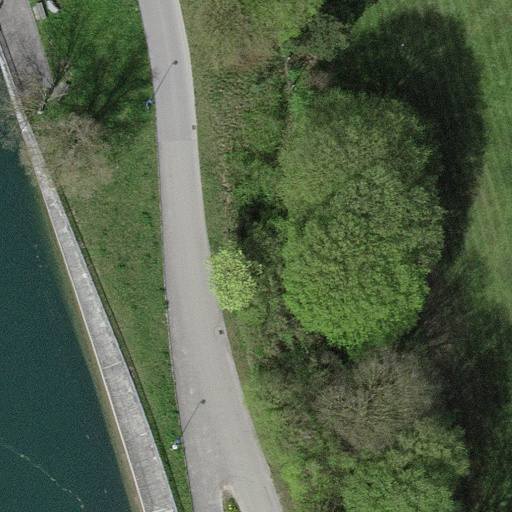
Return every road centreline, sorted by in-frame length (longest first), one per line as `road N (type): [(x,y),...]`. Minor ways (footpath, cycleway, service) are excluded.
road 1 (unclassified): [(153,0),(184,280)]
road 2 (unclassified): [(184,280),(267,511)]
road 3 (unclassified): [(184,280),(207,511)]
